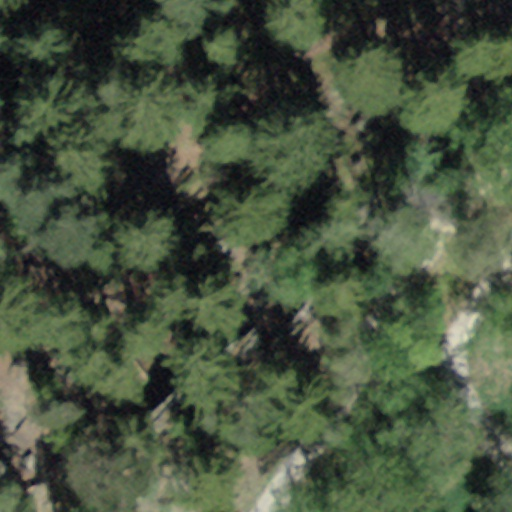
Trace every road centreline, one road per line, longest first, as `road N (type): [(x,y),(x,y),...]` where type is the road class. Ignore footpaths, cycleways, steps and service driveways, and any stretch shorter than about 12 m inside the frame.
road 1 (track): [(179,511),(410,210),(511,149)]
road 2 (track): [(511,501),(456,362),(511,255)]
